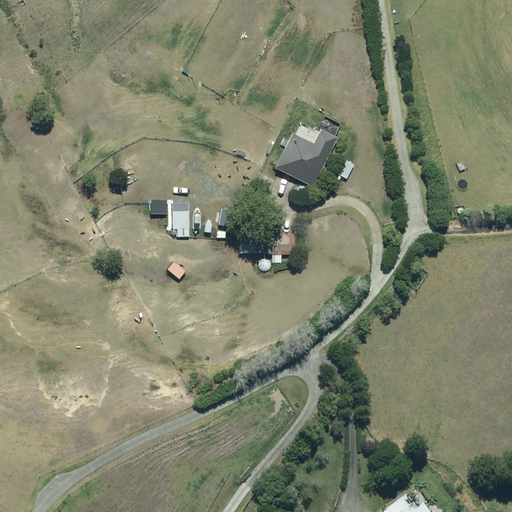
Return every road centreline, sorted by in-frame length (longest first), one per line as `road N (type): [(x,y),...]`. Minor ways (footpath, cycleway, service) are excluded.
road 1 (unknown): [(20,511),(51,470),(286,346)]
road 2 (unknown): [(366,277),(402,211),(369,0)]
road 3 (unknown): [(286,346),(302,370),(296,397),(211,511)]
road 4 (unknown): [(366,277),(362,213),(348,195),(275,209)]
